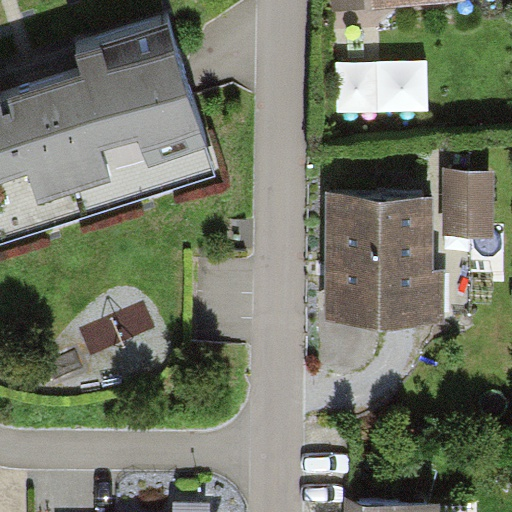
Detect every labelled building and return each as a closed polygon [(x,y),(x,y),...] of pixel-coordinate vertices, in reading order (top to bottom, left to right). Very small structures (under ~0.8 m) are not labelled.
[(0,54),(0,215),(207,149),(160,4),(0,54)] [(434,101),(431,50),(342,54),(345,106),(434,101)] [(500,232),(502,160),(459,160),(458,231),(500,232)] [(446,189),(329,190),(331,320),(447,318),(446,189)] [(458,511),(458,496),(373,497),(373,511),(458,511)]
